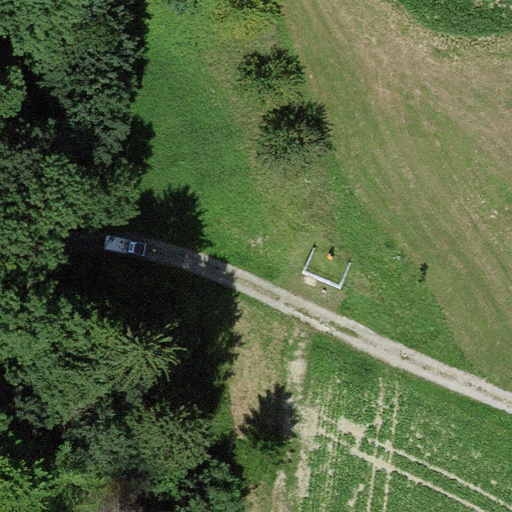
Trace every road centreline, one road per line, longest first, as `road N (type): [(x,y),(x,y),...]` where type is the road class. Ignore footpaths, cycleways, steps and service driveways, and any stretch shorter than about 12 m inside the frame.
road 1 (track): [(511,405),(168,251),(104,237),(0,252)]
road 2 (track): [(79,0),(95,83),(104,237)]
